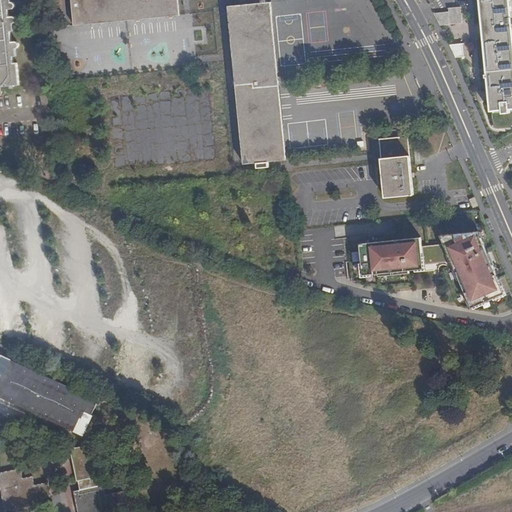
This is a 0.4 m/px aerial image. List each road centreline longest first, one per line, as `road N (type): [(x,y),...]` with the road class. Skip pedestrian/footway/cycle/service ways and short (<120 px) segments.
road 1 (residential): [(413,225),(331,233),(332,287),(490,323),(511,320)]
road 2 (tertiary): [(394,0),(511,258)]
road 3 (tertiary): [(511,235),(403,0)]
road 4 (secondary): [(511,440),(386,511)]
